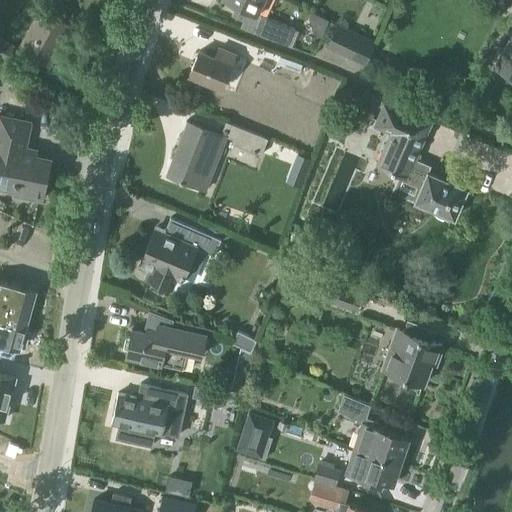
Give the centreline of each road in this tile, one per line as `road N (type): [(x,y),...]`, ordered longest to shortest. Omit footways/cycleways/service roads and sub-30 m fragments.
road 1 (residential): [(47,475),(100,170),(153,0)]
road 2 (tertiary): [(436,511),(511,309)]
